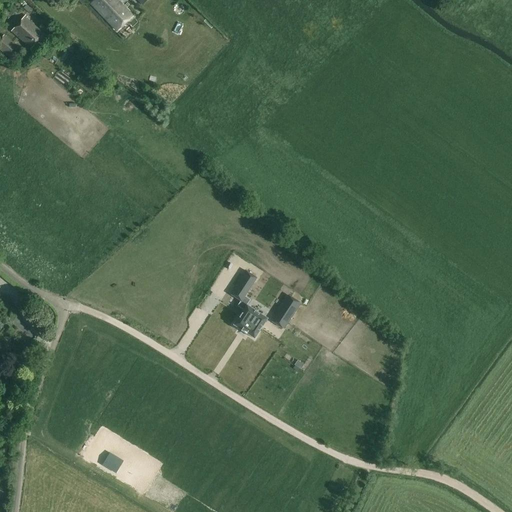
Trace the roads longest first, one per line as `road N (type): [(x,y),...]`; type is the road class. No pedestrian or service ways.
road 1 (track): [(369,466),(317,446),(105,316),(61,306)]
road 2 (unclassified): [(15,511),(30,404),(61,306),(0,265)]
road 3 (track): [(499,511),(448,481),(369,466)]
